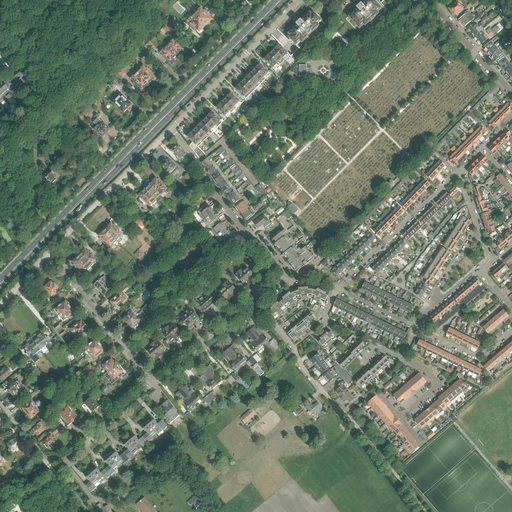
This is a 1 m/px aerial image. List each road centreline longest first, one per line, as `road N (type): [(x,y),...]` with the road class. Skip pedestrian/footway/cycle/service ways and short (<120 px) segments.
road 1 (primary): [(0,287),(284,0)]
road 2 (primary): [(275,0),(0,278)]
road 3 (residential): [(45,220),(263,0)]
road 4 (residential): [(284,276),(171,128)]
road 5 (residential): [(171,128),(299,0)]
road 6 (residential): [(48,253),(171,128)]
road 7 (residential): [(153,383),(48,253)]
road 8 (residential): [(456,173),(338,288)]
road 9 (residential): [(43,456),(71,457),(153,383)]
road 10 (residential): [(153,383),(253,302)]
road 11 (residential): [(511,93),(430,0)]
